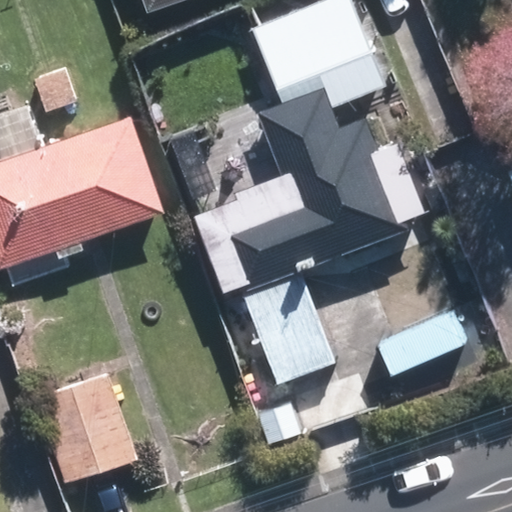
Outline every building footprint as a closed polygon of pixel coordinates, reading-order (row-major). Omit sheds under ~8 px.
[(366,1),(309,27),(331,77),(389,52),(366,1)] [(319,193),(243,221),(263,277),(423,219),(387,121),(354,133),(339,89),(287,108),(319,193)] [(148,123),(0,172),(0,197),(18,252),(174,200),(148,123)] [(455,241),(382,269),(424,379),(496,352),(455,241)] [(317,269),(263,290),(295,371),(349,350),(317,269)] [(119,371),(52,393),(78,471),(145,449),(119,371)]
